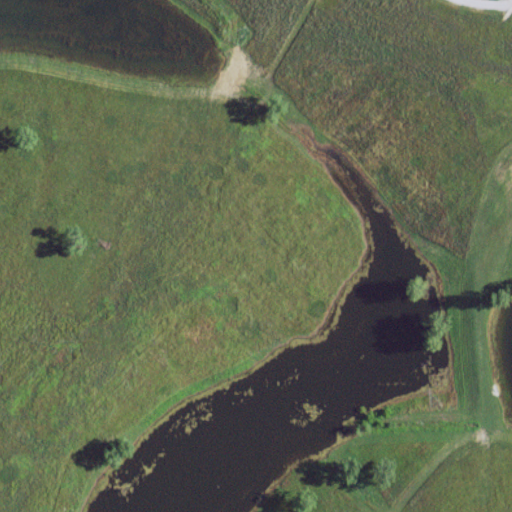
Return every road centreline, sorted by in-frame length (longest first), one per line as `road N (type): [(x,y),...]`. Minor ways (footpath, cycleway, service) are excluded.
road 1 (track): [(0,269),(195,249),(201,232),(393,183),(511,121)]
road 2 (track): [(201,232),(209,0)]
